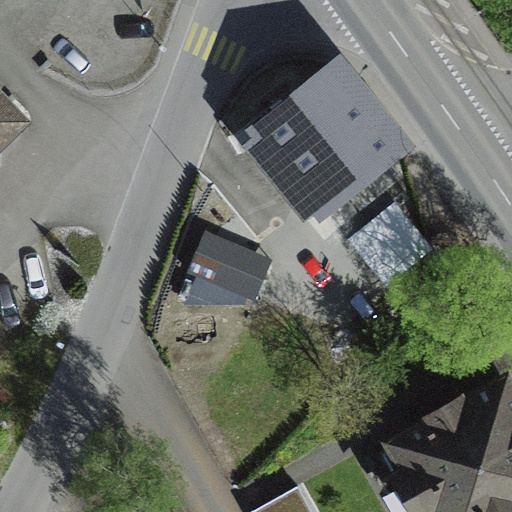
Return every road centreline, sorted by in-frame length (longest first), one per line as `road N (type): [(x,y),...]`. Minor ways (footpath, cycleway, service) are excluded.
road 1 (residential): [(14,511),(148,225),(211,58),(247,0)]
road 2 (secondary): [(360,0),(504,195)]
